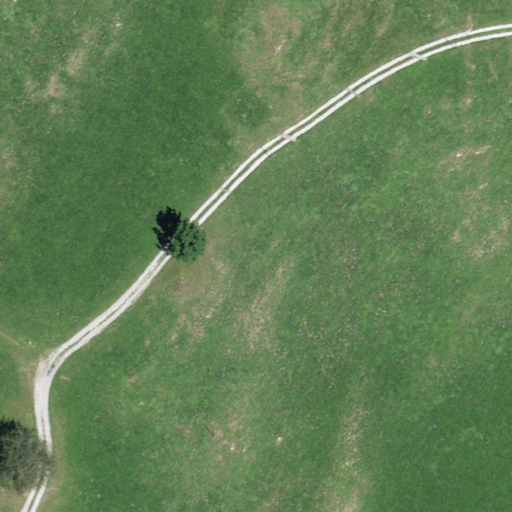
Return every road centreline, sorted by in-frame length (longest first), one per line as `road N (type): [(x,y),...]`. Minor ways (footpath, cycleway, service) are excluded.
road 1 (track): [(45,374),(122,312),(182,236),(279,148),(421,54),(511,34)]
road 2 (track): [(31,511),(48,450),(39,390),(45,374)]
